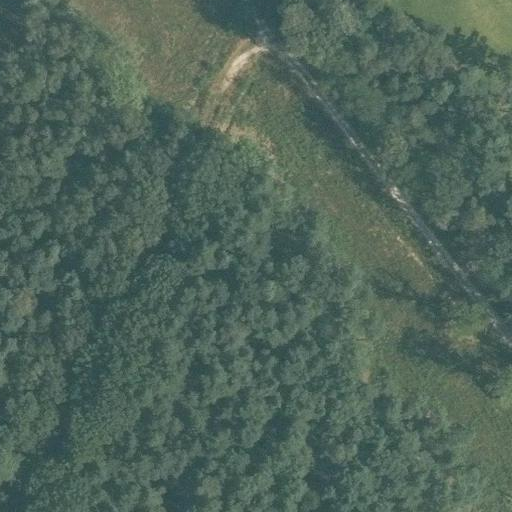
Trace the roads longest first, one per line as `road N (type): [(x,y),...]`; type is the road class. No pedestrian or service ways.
road 1 (track): [(264,44),(225,80),(8,511)]
road 2 (track): [(264,44),(511,341)]
